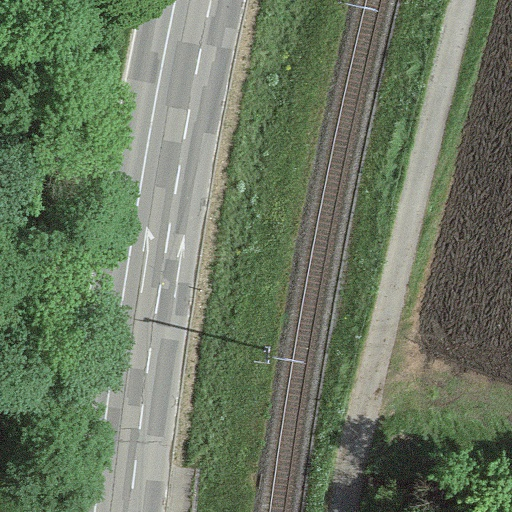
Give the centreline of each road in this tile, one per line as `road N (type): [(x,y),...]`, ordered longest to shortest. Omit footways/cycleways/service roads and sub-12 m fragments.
road 1 (unclassified): [(468,0),(449,57),(365,511)]
road 2 (primary): [(196,0),(147,259),(114,511)]
